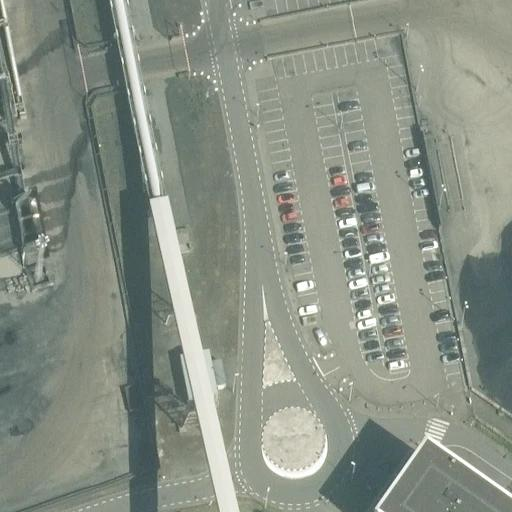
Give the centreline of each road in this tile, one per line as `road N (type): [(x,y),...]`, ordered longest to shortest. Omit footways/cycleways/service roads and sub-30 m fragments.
road 1 (unclassified): [(261,266),(215,0)]
road 2 (unclassified): [(253,468),(272,486),(298,491),(328,477),(338,463),(339,429),(314,401)]
road 3 (unclassified): [(261,266),(255,417)]
road 4 (unclassified): [(253,468),(110,511)]
road 5 (unclassified): [(314,401),(261,266)]
